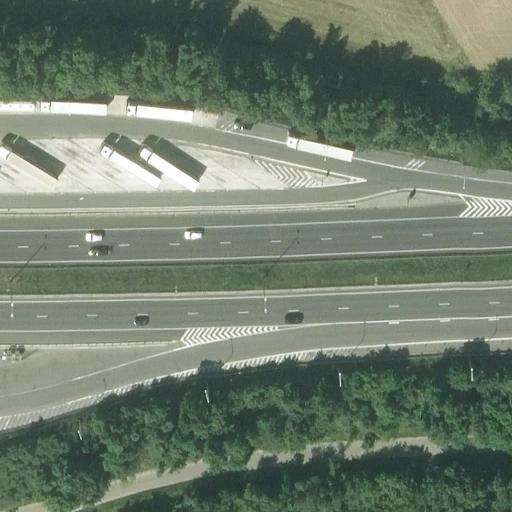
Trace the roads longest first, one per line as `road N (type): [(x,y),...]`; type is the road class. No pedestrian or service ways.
road 1 (unclassified): [(511,433),(212,457),(5,511)]
road 2 (motorway): [(511,209),(0,225)]
road 3 (motorway): [(0,293),(409,285)]
road 4 (motorway): [(53,378),(409,285)]
